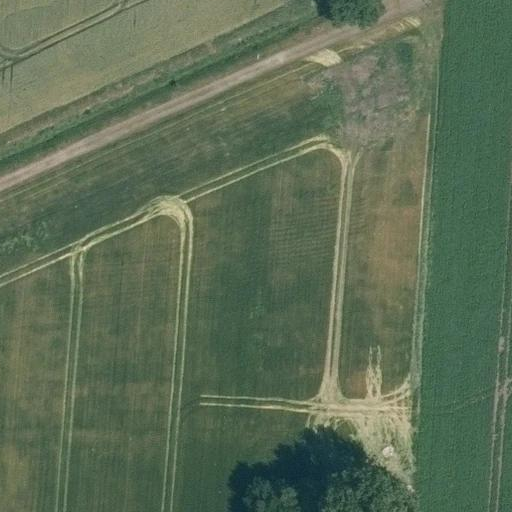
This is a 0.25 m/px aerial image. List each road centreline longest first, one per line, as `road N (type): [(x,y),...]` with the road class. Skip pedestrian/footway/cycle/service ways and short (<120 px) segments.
road 1 (track): [(412,511),(442,29),(437,0)]
road 2 (track): [(420,0),(0,188)]
